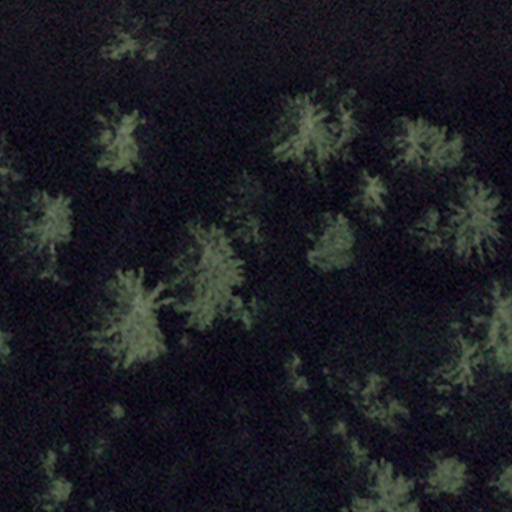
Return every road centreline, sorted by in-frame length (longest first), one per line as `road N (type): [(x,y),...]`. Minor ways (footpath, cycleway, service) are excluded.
road 1 (track): [(0,483),(132,229),(148,104),(177,0)]
road 2 (track): [(0,101),(75,0)]
